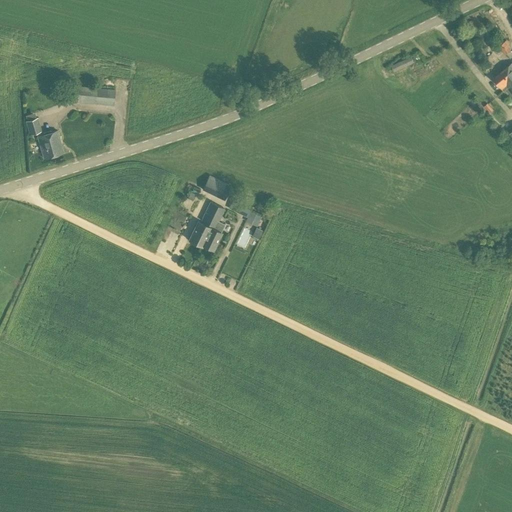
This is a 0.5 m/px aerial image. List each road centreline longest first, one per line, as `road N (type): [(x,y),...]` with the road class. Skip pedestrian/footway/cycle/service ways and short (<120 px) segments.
road 1 (track): [(511,428),(52,210),(24,196),(19,184)]
road 2 (tertiary): [(0,190),(220,122),(479,0)]
